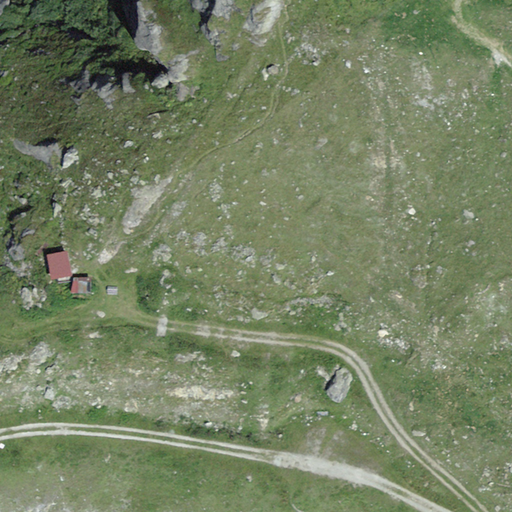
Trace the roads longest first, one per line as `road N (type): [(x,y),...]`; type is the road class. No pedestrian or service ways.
road 1 (track): [(474,511),(393,431),(345,353),(96,323)]
road 2 (track): [(437,511),(389,487),(302,462),(159,438),(0,433)]
